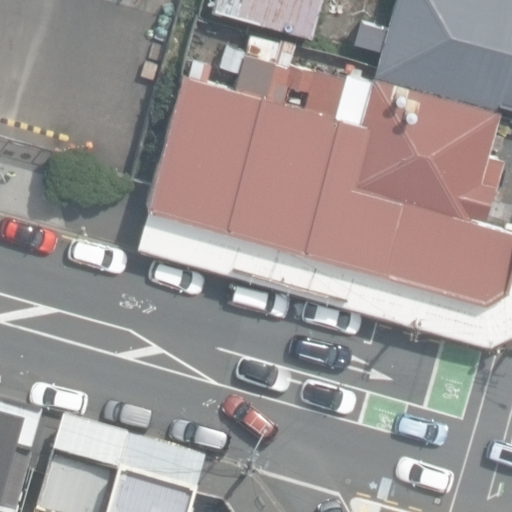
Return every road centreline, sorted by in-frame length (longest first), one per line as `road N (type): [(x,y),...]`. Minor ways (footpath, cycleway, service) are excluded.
road 1 (residential): [(290,394),(0,311)]
road 2 (residential): [(511,453),(290,394)]
road 3 (secondary): [(331,511),(290,394)]
